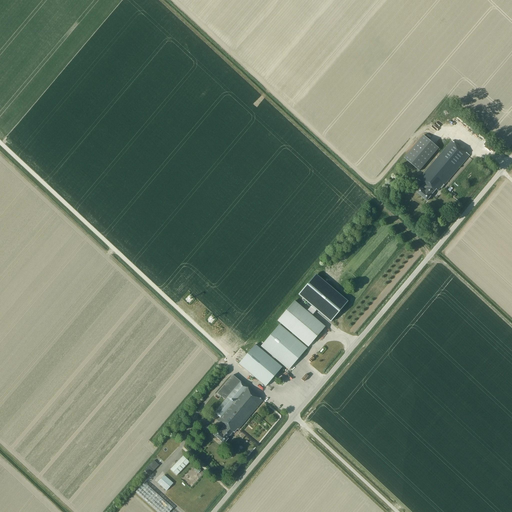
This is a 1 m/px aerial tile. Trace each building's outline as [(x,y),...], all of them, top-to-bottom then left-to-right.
[(439,148),(424,135),(404,158),(420,171),(439,148)] [(469,156),(452,141),(436,159),(424,173),(419,180),(425,185),(422,188),(421,187),(417,192),(427,201),(436,189),(438,191),(440,188),(441,189),(469,156)] [(317,310),(332,322),(349,301),(316,274),(299,295),(312,306),(308,311),(313,315),(317,310)] [(325,328),(294,301),(278,320),(309,347),(325,328)] [(279,325),(261,346),(289,369),(306,349),(279,325)] [(256,345),(250,352),(240,364),(266,387),(282,368),(256,345)] [(232,375),(217,393),(225,400),(211,416),(223,427),(219,431),(217,430),(213,435),(223,444),(228,438),(227,438),(233,431),(234,432),(237,428),(238,429),(262,401),(232,375)] [(212,432),(210,425),(203,427),(205,433),(212,432)] [(183,456),(170,469),(177,475),(189,462),(183,456)] [(144,470),(149,475),(159,465),(154,460),(144,470)] [(166,491),(173,483),(164,475),(157,483),(166,491)] [(157,511),(168,511),(172,508),(144,482),(135,492),(157,511)]
